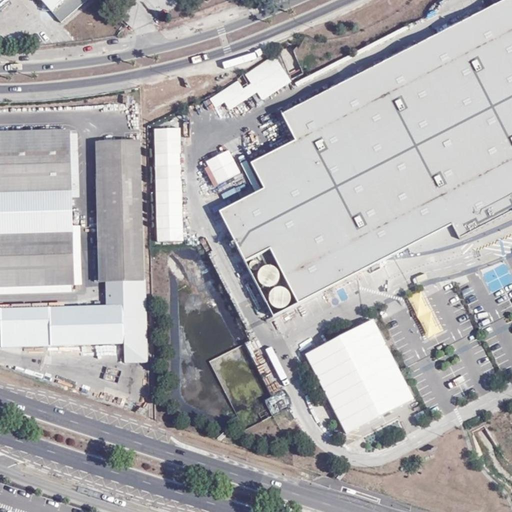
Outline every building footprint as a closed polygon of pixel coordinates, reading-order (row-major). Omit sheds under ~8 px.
[(87,0),(0,0),(0,6),(7,0),(40,0),(60,23),(87,0)] [(268,250),(296,304),(390,256),(423,239),(452,224),(459,239),(511,211),(511,0),(510,0),(319,99),(282,117),(295,143),(250,167),(263,192),(219,215),(243,262),(268,250)] [(242,79),(209,98),(215,109),(224,103),(228,110),(257,94),(261,101),(291,84),(275,56),(240,76),(242,79)] [(182,128),(155,128),(157,241),(184,241),(182,128)] [(72,192),(72,198),(81,198),(78,129),(70,130),(72,192)] [(0,132),(0,193),(72,192),(70,130),(0,132)] [(104,216),(142,216),(140,139),(102,140),(104,216)] [(214,187),(240,175),(229,151),(203,163),(214,187)] [(72,192),(0,193),(0,236),(74,234),(74,226),(72,198),(72,192)] [(423,239),(390,256),(392,256),(411,254),(428,252),(432,251),(440,249),(455,244),(467,240),(505,224),(511,220),(511,211),(459,239),(452,224),(423,239)] [(144,281),(142,216),(104,216),(105,281),(144,281)] [(74,234),(76,285),(84,285),(82,226),(74,226),(74,234)] [(74,234),(0,236),(0,286),(71,285),(76,285),(74,234)] [(511,280),(506,263),(495,268),(502,285),(511,281),(511,280)] [(144,281),(105,281),(106,306),(123,306),(124,343),(124,363),(147,362),(145,280),(144,281)] [(71,285),(0,286),(0,293),(71,291),(71,285)] [(115,343),(124,343),(123,306),(106,306),(1,309),(2,346),(50,345),(115,343)] [(375,320),(351,332),(379,389),(403,377),(375,320)] [(379,389),(351,332),(305,354),(334,412),(379,389)] [(50,354),(116,353),(115,343),(50,345),(50,354)] [(280,393),(265,400),(271,415),(287,408),(280,393)]
